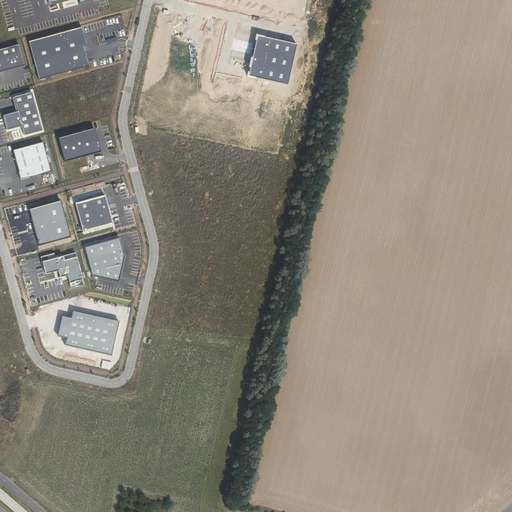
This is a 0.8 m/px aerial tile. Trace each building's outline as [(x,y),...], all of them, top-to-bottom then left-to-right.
[(81,28),(29,42),(39,79),(88,66),(83,46),(86,45),(81,28)] [(286,85),(295,44),(256,35),(247,76),(286,85)] [(0,72),(25,65),(19,44),(0,49),(0,72)] [(42,130),(31,92),(14,97),(18,111),(16,112),(3,115),(3,116),(7,129),(7,130),(21,126),(24,135),(42,130)] [(101,152),(94,128),(58,138),(64,162),(101,152)] [(51,172),(43,142),(13,150),(21,180),(51,172)] [(112,224),(104,195),(74,203),(82,232),(112,224)] [(70,237),(60,201),(28,210),(38,246),(70,237)] [(119,238),(84,247),(92,276),(95,277),(119,282),(124,257),(119,238)] [(84,285),(75,253),(55,258),(54,253),(40,257),(45,274),(58,271),(60,277),(67,275),(70,288),(84,285)] [(111,356),(119,322),(72,311),(71,319),(62,317),(58,336),(66,338),(65,345),(111,356)]
